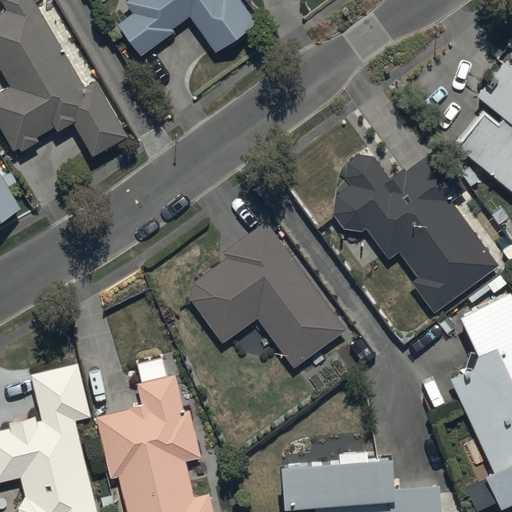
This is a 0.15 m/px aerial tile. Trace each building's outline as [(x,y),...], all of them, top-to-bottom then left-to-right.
[(83,90),(30,0),(0,0),(0,4),(4,11),(0,13),(0,74),(9,90),(0,95),(0,130),(16,158),(38,144),(37,141),(53,131),(56,136),(72,126),(91,159),(126,138),(93,83),(83,90)] [(128,0),(122,5),(130,16),(115,28),(139,60),(175,34),(173,32),(189,20),(216,57),(257,27),(236,0),(128,0)] [(487,110),(454,149),(511,197),(511,68),(505,63),(475,100),(487,110)] [(433,315),(497,268),(452,205),(466,194),(435,151),(390,184),(372,159),(358,156),(346,166),(344,179),(349,186),(336,198),(332,216),(342,231),(362,233),(366,230),(386,259),(398,251),(418,279),(411,284),(433,315)] [(0,211),(23,197),(0,160),(0,211)] [(225,261),(195,282),(193,303),(222,345),(257,321),(293,372),(343,336),(265,225),(221,256),(225,261)] [(511,303),(508,294),(456,318),(479,369),(450,382),(492,474),(483,478),(498,511),(505,511),(511,509),(511,303)] [(77,366),(29,378),(38,419),(7,426),(8,432),(0,433),(0,484),(20,480),(24,500),(23,501),(22,502),(21,504),(20,505),(20,506),(19,508),(19,509),(18,510),(18,511),(17,511),(94,511),(75,423),(90,420),(77,366)] [(129,412),(95,419),(109,484),(119,482),(125,511),(213,511),(210,495),(193,498),(185,463),(202,460),(191,412),(183,414),(175,376),(134,385),(139,406),(128,409),(129,412)] [(440,511),(438,490),(393,493),(391,466),(388,466),(387,457),(366,459),(365,452),(337,454),(338,470),(279,475),(281,511),(440,511)]
